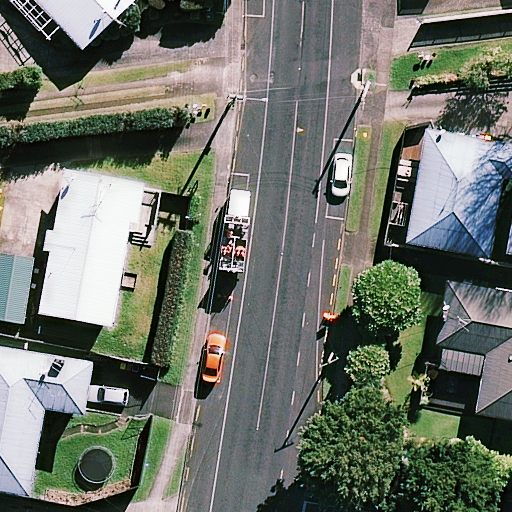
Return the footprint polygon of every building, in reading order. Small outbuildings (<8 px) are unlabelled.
[(134,0),(33,0),(82,51),(134,0)] [(511,142),(428,128),(409,238),(490,252),(503,173),(511,174),(511,142)] [(39,314),(111,327),(129,224),(136,225),(143,187),(64,173),(39,314)] [(32,260),(0,255),(0,320),(23,324),(32,260)] [(478,409),(511,414),(511,288),(453,279),(440,364),(484,371),(478,409)] [(0,349),(0,491),(28,496),(43,409),(82,415),(91,365),(0,349)]
